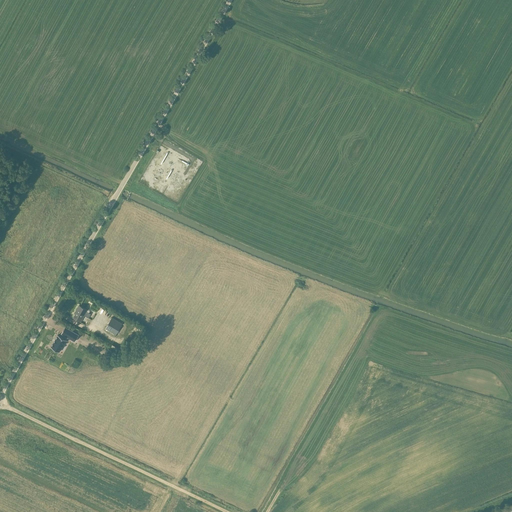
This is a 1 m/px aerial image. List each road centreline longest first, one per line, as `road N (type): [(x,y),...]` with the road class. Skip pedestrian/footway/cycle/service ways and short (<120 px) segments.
road 1 (unclassified): [(0,398),(228,0)]
road 2 (track): [(224,511),(0,403)]
